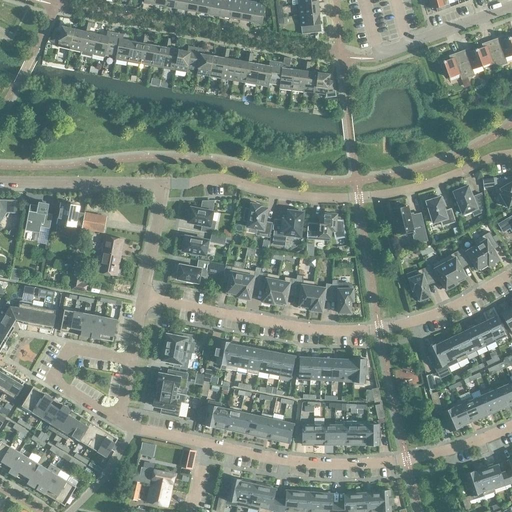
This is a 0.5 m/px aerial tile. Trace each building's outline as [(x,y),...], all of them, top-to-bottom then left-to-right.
[(176,9),(177,0),(166,0),(166,7),(176,9)] [(188,0),(177,0),(176,9),(187,10),(188,0)] [(188,0),(187,10),(198,12),(199,0),(188,0)] [(208,14),(210,0),(199,0),(198,12),(208,14)] [(219,16),(221,0),(210,0),(208,14),(219,16)] [(230,18),(232,0),(221,0),(219,16),(230,18)] [(240,20),(244,1),(240,0),(232,0),(230,18),(240,20)] [(448,0),(429,0),(432,9),(436,8),(449,5),(450,5),(448,0)] [(251,22),(254,3),(244,1),(240,20),(251,22)] [(254,3),(251,22),(262,24),(266,5),(254,3)] [(299,5),(300,16),(320,13),(318,3),(299,5)] [(300,16),(302,34),(322,32),(320,13),(300,16)] [(60,45),(69,47),(70,48),(74,29),(62,26),(61,33),(56,32),(51,41),(58,44),(58,47),(59,47),(60,45)] [(92,57),(93,55),(98,35),(89,33),(90,28),(84,27),(83,31),(86,32),(81,52),(81,54),(92,57)] [(80,52),(81,52),(86,32),(83,31),(74,29),(70,48),(69,47),(68,49),(71,50),(71,48),(81,50),(80,52)] [(105,58),(106,53),(109,38),(111,38),(113,33),(107,32),(106,37),(98,35),(93,55),(94,55),(95,53),(104,55),(104,57),(105,58)] [(117,39),(119,34),(118,34),(118,35),(113,34),(113,33),(111,38),(109,38),(106,53),(116,55),(117,55),(120,40),(117,39)] [(117,58),(127,60),(128,60),(131,42),(123,40),(124,35),(119,34),(117,39),(120,40),(117,55),(116,55),(116,60),(117,60),(117,58)] [(492,41),(501,66),(508,64),(506,58),(511,55),(511,45),(509,38),(503,40),(502,37),(492,41)] [(141,63),(151,64),(152,64),(155,46),(146,44),(147,40),(141,39),(140,43),(143,44),(140,62),(139,62),(138,64),(141,64),(141,63)] [(477,50),(483,66),(492,63),(494,69),(501,66),(492,41),(482,44),(483,48),(477,50)] [(129,60),(139,62),(140,62),(143,44),(140,43),(131,42),(128,60),(127,60),(127,62),(129,62),(129,60)] [(165,67),(174,68),(175,69),(179,50),(170,49),(171,44),(165,43),(164,47),(167,48),(164,67),(162,66),(162,68),(164,69),(165,67)] [(153,65),(162,66),(164,67),(167,48),(164,47),(155,46),(152,64),(151,64),(150,66),(153,66),(153,65)] [(187,73),(188,68),(191,52),(193,53),(194,48),(188,47),(187,52),(179,50),(175,69),(174,68),(174,70),(176,71),(177,69),(186,71),(186,72),(187,73)] [(199,54),(200,49),(199,49),(194,48),(193,53),(191,52),(188,68),(198,70),(201,54),(199,54)] [(210,77),(211,75),(210,75),(213,56),(204,55),(205,50),(200,49),(199,54),(201,54),(198,70),(197,74),(199,75),(199,73),(208,75),(208,76),(210,77)] [(459,52),(468,78),(475,76),(473,70),(483,66),(477,50),(470,52),(469,49),(459,52)] [(468,78),(459,52),(449,56),(450,59),(443,62),(444,63),(441,64),(442,69),(444,73),(445,72),(447,71),(450,78),(460,75),(462,80),(468,78)] [(222,79),(223,77),(221,77),(225,58),(228,59),(229,55),(223,53),(222,58),(213,56),(210,75),(211,75),(220,77),(220,79),(222,79)] [(293,89),(292,89),(294,70),(290,70),(291,59),(284,57),(283,63),(281,63),(280,68),(282,69),(280,84),(279,89),(281,89),(281,87),(291,89),(290,90),(293,91),(293,89)] [(234,81),(234,79),(233,79),(237,61),(228,59),(225,58),(221,77),(223,77),(232,79),(232,81),(234,81)] [(246,83),(246,81),(245,81),(248,63),(251,63),(252,59),(246,58),(245,62),(237,61),(233,79),(234,79),(244,81),(243,83),(246,83)] [(269,87),(270,83),(269,83),(272,67),(274,67),(275,62),(270,61),(269,66),(260,65),(257,83),(258,84),(267,85),(267,87),(269,87)] [(280,68),(281,63),(280,64),(275,63),(275,62),(274,67),(272,67),(269,83),(270,83),(280,84),(282,69),(280,68)] [(258,85),(258,84),(257,83),(260,65),(251,63),(248,63),(245,81),(246,81),(256,83),(255,85),(258,85)] [(305,92),(305,90),(304,90),(306,72),(309,72),(310,67),(304,67),(303,71),(294,70),(292,89),(293,89),(303,90),(302,92),(305,92)] [(317,94),(317,92),(316,92),(318,73),(309,72),(306,72),(304,90),(305,90),(314,92),(314,93),(317,94)] [(327,95),(327,97),(336,98),(335,82),(329,81),(330,75),(318,73),(316,92),(317,92),(326,93),(326,95),(327,95)] [(468,78),(462,80),(464,87),(466,87),(470,86),(468,78)] [(496,178),(483,180),(484,188),(497,186),(496,178)] [(511,182),(500,189),(502,193),(500,194),(508,208),(511,205),(511,182)] [(483,212),(481,194),(472,197),(468,187),(454,192),(463,214),(472,211),(474,216),(483,212)] [(445,211),(441,197),(438,198),(438,196),(428,199),(429,201),(426,202),(433,223),(440,221),(442,226),(455,222),(451,209),(445,211)] [(0,222),(6,212),(17,212),(17,210),(17,200),(0,199),(0,222)] [(201,231),(213,234),(216,222),(211,221),(213,212),(212,212),(214,203),(211,203),(211,201),(202,201),(201,210),(191,208),(191,209),(188,210),(187,214),(189,216),(188,222),(202,225),(201,231)] [(27,220),(25,230),(39,232),(40,227),(50,229),(53,214),(47,213),(48,204),(40,202),(39,206),(30,204),(27,220)] [(81,227),(84,213),(83,213),(78,212),(79,206),(62,203),(57,227),(75,230),(76,226),(81,227)] [(247,227),(257,229),(256,235),(269,237),(271,223),(265,222),(267,209),(261,208),(261,206),(251,204),(250,210),(246,210),(244,220),(248,221),(247,227)] [(410,217),(407,206),(391,210),(393,218),(390,218),(392,227),(395,226),(398,236),(413,233),(414,236),(413,236),(415,244),(427,241),(420,213),(413,215),(413,216),(410,217)] [(281,230),(274,229),(272,244),(285,246),(286,235),(300,237),(303,213),(300,212),(300,210),(291,209),(290,211),(288,211),(287,220),(283,219),(281,230)] [(345,237),(343,221),(342,221),(336,220),(336,215),(330,215),(331,213),(321,212),(320,223),(319,223),(319,224),(308,223),(307,237),(317,238),(317,236),(330,237),(330,231),(334,231),(334,233),(335,233),(335,238),(343,237),(345,237)] [(83,228),(102,232),(105,217),(86,214),(83,228)] [(511,215),(498,224),(503,232),(510,228),(511,231),(511,215)] [(475,241),(489,265),(499,260),(497,257),(492,247),(497,244),(494,240),(498,238),(495,233),(494,234),(493,232),(490,233),(487,228),(482,232),(484,235),(475,241)] [(10,231),(8,234),(17,240),(18,230),(13,229),(10,231)] [(232,239),(240,241),(243,234),(234,232),(232,239)] [(212,234),(210,242),(224,245),(226,237),(212,234)] [(191,252),(190,255),(198,256),(198,254),(205,255),(208,241),(185,236),(183,251),(191,252)] [(102,253),(121,256),(124,240),(105,237),(104,243),(101,243),(101,248),(103,249),(102,253)] [(489,265),(475,241),(474,242),(476,246),(466,251),(464,247),(459,250),(465,263),(471,260),(477,270),(479,269),(480,271),(489,265)] [(465,263),(459,250),(442,260),(455,285),(465,280),(464,277),(465,276),(460,266),(465,263)] [(121,256),(102,253),(98,272),(117,276),(121,256)] [(455,285),(442,260),(427,268),(433,281),(439,277),(444,287),(446,290),(455,285)] [(206,262),(204,272),(223,276),(225,266),(206,262)] [(198,283),(201,269),(178,265),(176,273),(178,273),(177,279),(187,281),(186,283),(195,284),(195,282),(198,283)] [(228,295),(239,298),(244,269),(225,266),(223,280),(229,281),(227,293),(228,293),(228,295)] [(258,287),(261,273),(262,269),(256,267),(255,272),(244,269),(239,298),(250,300),(250,296),(253,285),(258,287)] [(10,280),(18,281),(20,269),(12,268),(10,280)] [(433,281),(427,268),(416,272),(417,276),(408,279),(413,291),(415,290),(419,301),(431,297),(430,294),(426,283),(433,281)] [(81,283),(83,272),(75,271),(72,289),(85,292),(87,284),(81,283)] [(272,304),(278,276),(261,273),(258,287),(264,288),(262,299),(262,302),(272,304)] [(278,276),(272,304),(283,306),(284,304),(286,304),(288,292),(294,293),(298,275),(297,275),(296,279),(285,277),(284,282),(278,281),(279,276),(278,276)] [(298,275),(294,293),(300,294),(299,306),(300,306),(300,309),(311,310),(314,287),(315,282),(303,280),(303,276),(298,275)] [(332,280),(332,285),(331,299),(338,299),(338,310),(338,313),(351,313),(351,310),(351,301),(353,301),(353,289),(351,289),(351,284),(338,284),(338,280),(332,280)] [(314,287),(311,310),(322,312),(323,309),(324,298),(331,299),(332,285),(326,284),(325,288),(314,287)] [(34,295),(34,293),(35,287),(25,285),(23,293),(34,295)] [(28,325),(32,305),(32,303),(20,301),(19,307),(10,306),(15,318),(23,319),(22,324),(28,325)] [(32,305),(28,325),(40,327),(44,308),(32,305)] [(0,324),(12,332),(15,327),(11,325),(15,318),(10,306),(5,313),(0,309),(0,324)] [(44,308),(40,327),(52,329),(56,310),(44,308)] [(70,333),(74,311),(65,309),(60,331),(70,333)] [(511,309),(508,310),(501,314),(511,331),(511,309)] [(80,335),(84,313),(74,311),(70,333),(80,335)] [(90,337),(94,315),(84,313),(80,335),(90,337)] [(101,339),(105,317),(94,315),(90,337),(101,339)] [(105,317),(101,339),(113,341),(117,320),(105,317)] [(486,323),(495,341),(505,336),(496,317),(489,320),(489,321),(486,323)] [(476,326),(485,346),(495,341),(486,323),(483,324),(483,323),(476,326)] [(0,338),(6,342),(12,332),(0,324),(0,338)] [(467,332),(476,350),(485,346),(476,326),(469,330),(470,330),(467,332)] [(457,336),(467,358),(468,358),(466,355),(476,350),(467,332),(464,333),(463,332),(457,336)] [(164,347),(185,352),(187,342),(191,343),(192,336),(177,333),(177,336),(167,334),(164,347)] [(447,341),(458,363),(467,358),(457,336),(450,339),(450,340),(447,341)] [(226,370),(226,369),(231,343),(220,341),(218,349),(216,348),(215,355),(217,355),(215,363),(221,364),(220,369),(226,370)] [(436,344),(448,367),(458,363),(447,341),(444,343),(444,342),(438,345),(437,343),(436,344)] [(236,371),(241,347),(238,347),(238,346),(231,344),(231,343),(226,369),(236,371)] [(448,367),(436,344),(426,348),(430,356),(428,357),(431,363),(433,362),(438,372),(448,367)] [(204,345),(202,355),(208,356),(210,347),(204,345)] [(185,352),(164,347),(161,361),(182,365),(185,352)] [(241,347),(236,371),(237,371),(238,367),(247,369),(246,373),(247,373),(252,348),(244,347),(244,348),(241,347)] [(252,348),(247,373),(258,375),(262,351),(259,351),(259,350),(252,348)] [(262,351),(258,375),(259,371),(269,373),(273,352),(266,351),(265,352),(262,351)] [(273,352),(269,373),(279,375),(283,355),(280,355),(280,354),(273,352)] [(283,355),(279,375),(291,378),(295,357),(287,355),(287,356),(283,355)] [(491,357),(494,363),(499,360),(497,355),(491,357)] [(310,379),(311,359),(308,359),(308,358),(300,357),(299,379),(310,379)] [(311,359),(310,379),(321,380),(322,359),(315,358),(315,359),(311,359)] [(322,359),(321,380),(332,381),(333,360),(329,360),(329,359),(322,359)] [(333,360),(332,381),(342,381),(344,360),(336,359),(336,360),(333,360)] [(344,360),(342,381),(353,382),(355,359),(354,359),(354,361),(351,361),(351,360),(344,360)] [(355,359),(353,382),(365,382),(365,374),(367,374),(367,368),(365,368),(366,360),(355,359)] [(502,370),(501,368),(499,364),(493,366),(496,372),(502,370)] [(496,372),(493,366),(487,369),(490,375),(496,372)] [(0,389),(4,392),(14,375),(4,369),(0,375),(0,389)] [(203,382),(210,383),(212,371),(206,370),(205,375),(203,382)] [(157,390),(185,395),(186,388),(185,388),(187,374),(171,371),(170,376),(159,373),(157,383),(159,383),(157,390)] [(14,375),(4,392),(14,398),(25,382),(14,375)] [(432,375),(426,376),(430,391),(436,389),(432,375)] [(210,383),(203,382),(201,395),(207,396),(210,383)] [(511,404),(511,383),(502,387),(510,405),(511,404)] [(32,412),(44,393),(33,387),(22,406),(32,412)] [(510,405),(502,387),(493,391),(491,388),(500,409),(510,405)] [(500,409),(491,388),(481,392),(490,414),(500,409)] [(374,403),(381,401),(378,389),(372,390),(374,403)] [(184,402),(185,395),(157,390),(156,396),(155,396),(153,406),(165,408),(164,414),(161,413),(160,414),(178,418),(181,402),(184,402)] [(490,414),(481,392),(480,393),(479,390),(470,394),(471,397),(480,418),(490,414)] [(437,392),(430,394),(434,406),(440,405),(437,392)] [(43,418),(54,399),(44,393),(32,412),(43,418)] [(480,418),(471,397),(461,401),(470,422),(480,418)] [(51,423),(62,404),(54,399),(43,418),(51,423)] [(215,427),(220,404),(209,401),(207,412),(205,411),(204,418),(205,418),(204,425),(215,427)] [(470,422),(461,401),(451,405),(460,427),(461,427),(461,426),(470,422)] [(60,429),(71,410),(62,404),(51,423),(60,429)] [(225,429),(230,407),(230,406),(229,410),(220,408),(220,404),(215,427),(215,428),(215,427),(225,429)] [(378,418),(384,417),(381,404),(375,406),(378,418)] [(460,427),(451,405),(451,406),(452,408),(442,413),(445,419),(443,420),(446,426),(447,425),(450,432),(460,427)] [(236,432),(241,409),(230,407),(225,429),(236,432)] [(246,434),(251,415),(241,413),(241,409),(236,432),(246,434)] [(70,435),(82,416),(71,410),(60,429),(70,435)] [(257,436),(262,414),(262,413),(261,417),(251,415),(246,434),(257,436)] [(268,439),(273,416),(262,414),(257,436),(268,439)] [(80,441),(91,422),(82,416),(70,435),(80,441)] [(278,441),(282,422),(272,420),(273,416),(268,439),(278,441)] [(89,446),(100,427),(91,422),(80,441),(89,446)] [(282,422),(278,441),(289,443),(293,424),(282,422)] [(335,445),(335,422),(335,425),(324,425),(324,445),(335,445)] [(346,445),(346,422),(335,422),(335,445),(346,445)] [(357,445),(357,422),(346,422),(346,445),(357,445)] [(368,445),(368,422),(357,422),(357,445),(367,445),(368,445)] [(368,422),(368,445),(379,445),(379,438),(380,438),(380,432),(379,432),(379,425),(368,425),(368,422)] [(302,445),(314,445),(314,425),(302,425),(302,445)] [(324,445),(324,425),(314,425),(314,445),(324,445)] [(97,451),(108,432),(100,427),(89,446),(97,451)] [(108,432),(97,451),(107,457),(118,438),(108,432)] [(41,440),(37,438),(33,435),(31,439),(39,443),(41,440)] [(491,453),(508,445),(503,436),(487,444),(491,453)] [(0,463),(10,446),(0,441),(0,463)] [(111,450),(114,452),(120,443),(116,441),(111,450)] [(0,466),(8,471),(19,452),(10,446),(0,463),(0,466)] [(176,467),(187,469),(191,450),(180,448),(176,467)] [(17,477),(29,458),(19,452),(8,471),(17,477)] [(26,482),(38,463),(29,458),(17,477),(26,482)] [(101,473),(104,470),(97,466),(91,462),(88,465),(95,469),(101,473)] [(36,488),(47,469),(38,463),(26,482),(36,488)] [(486,467),(494,492),(495,492),(494,489),(511,483),(506,472),(501,474),(498,465),(494,466),(493,465),(486,467)] [(475,471),(483,496),(494,492),(486,467),(478,470),(479,471),(476,472),(476,471),(475,471)] [(46,494),(57,475),(47,469),(36,488),(46,494)] [(152,480),(151,485),(171,489),(174,474),(148,469),(146,476),(151,477),(150,479),(152,480)] [(483,496),(475,471),(464,475),(466,482),(464,483),(466,489),(468,489),(471,496),(462,499),(466,511),(472,508),(469,501),(483,496)] [(55,500),(66,481),(57,475),(46,494),(55,500)] [(236,506),(242,480),(230,478),(229,486),(227,485),(225,492),(227,492),(226,498),(219,497),(216,511),(218,511),(223,511),(225,504),(236,506)] [(242,480),(236,506),(247,509),(253,484),(249,483),(250,482),(242,480)] [(66,481),(55,500),(65,505),(76,487),(66,481)] [(129,499),(137,501),(141,483),(132,481),(130,490),(131,490),(129,499)] [(253,484),(247,509),(259,511),(264,485),(257,483),(256,485),(253,484)] [(171,489),(151,485),(147,502),(167,506),(171,489)] [(264,485),(259,511),(260,508),(278,511),(280,499),(274,498),(276,489),(272,488),(272,487),(264,485)] [(280,499),(278,511),(285,511),(284,511),(296,511),(298,490),(291,489),(290,491),(286,491),(286,500),(280,499)] [(298,490),(296,511),(308,511),(310,492),(306,492),(306,491),(298,490)] [(378,491),(379,511),(391,511),(391,505),(393,505),(393,498),(391,498),(390,490),(378,491)] [(310,492),(308,511),(319,511),(321,492),(313,491),(313,493),(310,492)] [(367,493),(368,511),(379,511),(378,491),(370,491),(370,493),(367,493)] [(321,492),(319,511),(338,511),(338,504),(332,504),(333,494),(329,494),(329,492),(321,492)] [(338,504),(338,511),(356,511),(355,492),(348,493),(348,494),(344,494),(344,504),(338,504)] [(355,492),(356,511),(368,511),(367,493),(363,493),(363,492),(355,492)]
